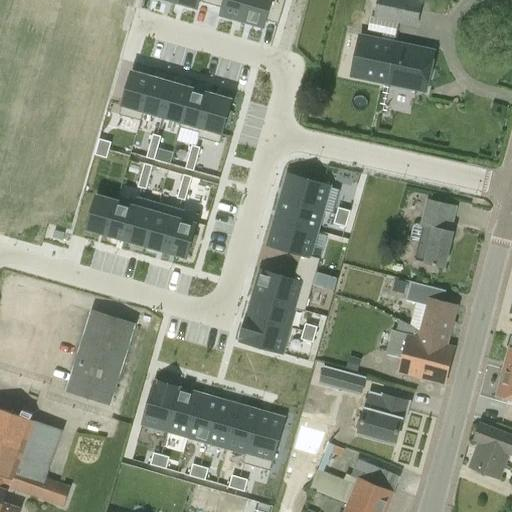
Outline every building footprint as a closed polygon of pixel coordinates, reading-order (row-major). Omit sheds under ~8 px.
[(176,0),(176,3),(197,9),(200,1),(211,4),(212,0),(176,0)] [(212,0),(211,4),(223,8),(220,15),(242,22),(248,0),(212,0)] [(248,0),(242,22),(264,28),(266,20),(279,24),(285,0),(248,0)] [(364,0),(362,12),(374,15),(374,16),(371,16),(368,29),(383,33),(382,40),(360,35),(352,75),(425,91),(434,51),(395,43),(399,23),(417,27),(422,0),(364,0)] [(132,71),(123,106),(143,112),(153,77),(132,71)] [(153,77),(143,112),(163,117),(173,83),(153,77)] [(173,83),(163,117),(182,123),(192,88),(173,83)] [(192,88),(182,123),(202,128),(212,94),(192,88)] [(212,94),(202,128),(223,134),(226,123),(230,124),(233,112),(229,111),(233,100),(212,94)] [(156,136),(156,148),(166,148),(166,136),(156,136)] [(100,139),(98,147),(109,150),(112,142),(100,139)] [(194,143),(194,154),(205,154),(205,143),(194,143)] [(98,147),(96,154),(107,158),(109,150),(98,147)] [(156,148),(156,158),(166,158),(166,148),(156,148)] [(194,154),(194,166),(205,166),(205,154),(194,154)] [(151,163),(138,163),(151,176),(151,163)] [(138,170),(138,181),(150,190),(150,179),(138,170)] [(288,173),(280,199),(324,212),(332,186),(288,173)] [(184,176),(184,189),(192,188),(192,176),(184,176)] [(184,189),(184,199),(192,199),(192,188),(184,189)] [(97,195),(87,230),(108,235),(118,201),(97,195)] [(282,200),(275,219),(319,231),(323,215),(282,200)] [(118,201),(108,235),(127,241),(137,206),(118,201)] [(413,239),(420,241),(415,260),(445,267),(453,232),(450,231),(455,207),(428,201),(423,224),(416,223),(413,225),(411,236),(413,239)] [(137,206),(127,241),(147,247),(157,212),(137,206)] [(339,208),(336,216),(348,220),(350,212),(339,208)] [(157,212),(147,247),(167,252),(177,218),(157,212)] [(336,216),(334,224),(346,227),(348,220),(336,216)] [(177,218),(167,252),(187,258),(190,247),(194,248),(198,236),(194,235),(197,223),(177,218)] [(275,219),(268,244),(311,256),(319,231),(275,219)] [(260,271),(253,296),(297,308),(304,283),(260,271)] [(407,283),(395,280),(392,291),(404,294),(407,283)] [(253,296),(247,315),(291,328),(296,310),(253,296)] [(418,337),(448,345),(458,305),(429,298),(421,329),(418,337)] [(91,309),(66,391),(111,406),(137,324),(91,309)] [(247,315),(240,341),(284,354),(291,328),(247,315)] [(455,347),(448,345),(418,337),(421,329),(399,319),(396,330),(392,329),(386,353),(402,357),(398,373),(445,385),(455,347)] [(305,324),(303,332),(314,335),(317,327),(305,324)] [(303,332),(301,339),(312,343),(314,335),(303,332)] [(349,358),(346,370),(357,373),(360,362),(349,358)] [(367,376),(323,364),(318,383),(362,395),(367,376)] [(508,398),(511,398),(511,370),(504,368),(496,395),(508,398)] [(155,380),(142,424),(168,431),(181,388),(155,380)] [(181,388),(168,431),(188,437),(201,393),(181,388)] [(201,393),(188,437),(208,443),(220,399),(201,393)] [(404,420),(409,402),(382,394),(382,396),(370,393),(359,433),(395,443),(402,419),(404,420)] [(220,399),(208,443),(227,448),(240,404),(220,399)] [(240,404),(227,448),(247,454),(259,410),(240,404)] [(0,511),(18,511),(19,509),(2,503),(6,491),(2,489),(4,484),(64,506),(71,485),(47,477),(63,429),(0,406),(0,511)] [(259,410),(247,454),(273,461),(285,417),(259,410)] [(511,454),(511,434),(481,423),(474,440),(479,442),(469,467),(500,479),(510,453),(511,454)] [(385,511),(394,493),(404,467),(374,454),(360,452),(351,475),(346,473),(343,479),(323,471),(335,442),(330,439),(310,488),(349,503),(345,511),(385,511)] [(153,452),(150,464),(158,466),(161,455),(153,452)] [(161,455),(158,466),(165,468),(169,457),(161,455)] [(192,464),(189,475),(197,477),(200,466),(192,464)] [(200,466),(197,477),(204,480),(208,468),(200,466)] [(231,475),(228,486),(236,489),(239,477),(231,475)] [(239,477),(236,489),(243,491),(247,479),(239,477)]
